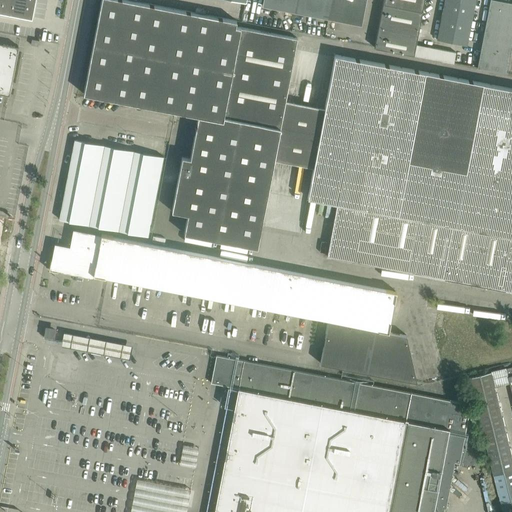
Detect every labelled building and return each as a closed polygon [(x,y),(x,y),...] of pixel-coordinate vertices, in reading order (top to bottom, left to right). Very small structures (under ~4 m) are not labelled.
[(0,0),(0,11),(32,17),(35,0),(0,0)] [(218,117),(236,26),(237,20),(133,0),(101,0),(84,93),(172,109),(198,115),(217,119),(218,117)] [(362,24),(367,0),(264,0),(263,5),(362,24)] [(416,44),(424,0),(384,0),(375,47),(414,55),(416,44)] [(466,45),(475,0),(444,0),(437,39),(466,45)] [(507,73),(511,44),(511,2),(499,0),(489,0),(477,67),(507,73)] [(285,101),(297,37),(236,26),(218,117),(319,137),(324,108),(285,101)] [(0,92),(9,94),(18,46),(0,42),(0,92)] [(455,52),(445,50),(429,47),(427,57),(453,62),(454,58),(455,52)] [(511,88),(334,55),(324,108),(319,137),(313,166),(307,198),(336,203),(327,256),(511,291),(511,88)] [(313,166),(319,137),(218,117),(217,119),(198,115),(190,157),(182,156),(171,210),(187,214),(184,233),(257,247),(274,159),(313,166)] [(116,230),(132,150),(75,139),(60,219),(116,230)] [(148,236),(164,156),(160,155),(160,154),(157,154),(157,155),(132,150),(116,230),(148,236)] [(397,292),(74,228),(70,246),(55,243),(50,269),(93,277),(94,274),(328,320),(389,332),(397,292)] [(407,335),(389,332),(328,320),(320,363),(417,382),(407,335)] [(55,339),(56,330),(45,328),(44,337),(55,339)] [(70,332),(63,331),(61,346),(68,347),(81,350),(95,352),(109,355),(122,358),(129,359),(132,344),(125,343),(111,340),(98,338),(84,335),(70,332)] [(443,511),(453,460),(459,462),(469,414),(462,413),(464,403),(415,393),(216,354),(211,382),(231,386),(214,471),(213,471),(212,472),(211,472),(211,473),(210,473),(210,474),(210,475),(210,476),(211,476),(211,477),(212,477),(212,478),(213,478),(206,511),(443,511)] [(511,453),(495,386),(510,383),(509,376),(507,368),(492,372),(470,377),(494,474),(503,511),(508,511),(511,511),(511,453)] [(199,448),(183,445),(179,465),(195,468),(199,448)] [(178,487),(137,479),(130,511),(186,511),(187,507),(191,489),(178,487)]
